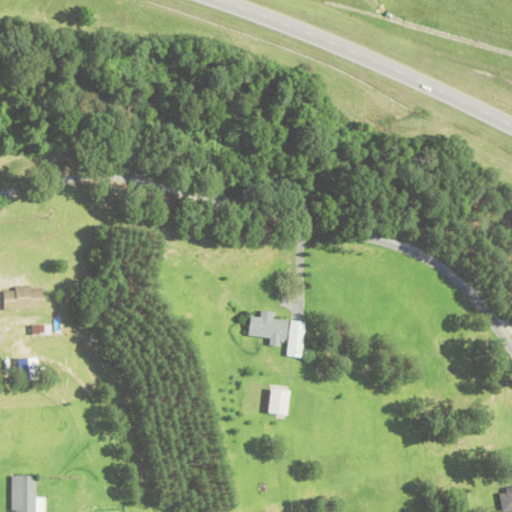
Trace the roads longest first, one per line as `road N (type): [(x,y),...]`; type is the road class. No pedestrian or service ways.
road 1 (residential): [(0,191),(24,178),(79,173),(193,188),(433,253),(511,333)]
road 2 (trunk): [(217,0),(511,125)]
